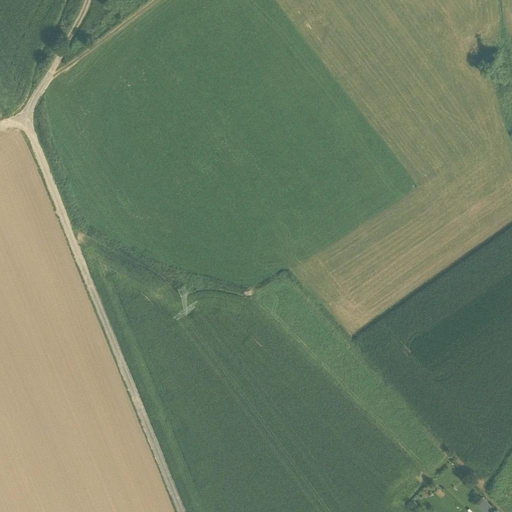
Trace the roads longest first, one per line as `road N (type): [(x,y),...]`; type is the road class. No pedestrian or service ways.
road 1 (track): [(90,0),(24,117),(184,511)]
road 2 (track): [(511,141),(495,0)]
road 3 (track): [(47,81),(162,0)]
